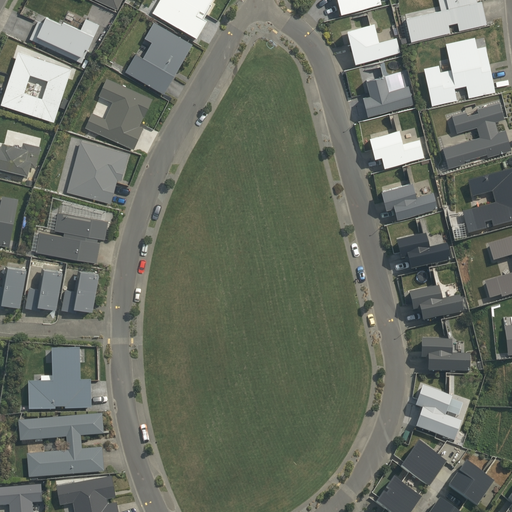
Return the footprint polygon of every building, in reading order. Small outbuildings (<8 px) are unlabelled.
[(96,0),(118,10),(122,0),(96,0)] [(158,0),(152,12),(196,37),(207,19),(204,17),(211,3),(210,3),(211,0),(158,0)] [(335,0),(339,15),(382,4),(380,0),(335,0)] [(490,3),(474,4),(473,0),(437,0),(442,14),(407,22),(413,45),(452,34),(450,26),(458,25),(457,33),(492,25),(490,3)] [(42,21),(38,19),(29,39),(82,63),(99,24),(85,18),(80,28),(62,19),(61,22),(45,15),(42,21)] [(135,52),(124,70),(163,93),(193,43),(153,21),(144,37),(151,41),(142,56),(135,52)] [(374,23),(345,30),(353,64),(400,53),(397,37),(378,41),(374,23)] [(468,98),(496,92),(485,46),(476,47),(474,37),(445,43),(450,70),(440,72),(438,65),(423,68),(431,106),(457,101),(454,88),(465,85),(468,98)] [(54,122),(71,69),(18,51),(0,104),(54,122)] [(362,97),(367,116),(414,105),(409,85),(388,90),(384,75),(365,80),(369,95),(362,97)] [(134,149),(144,127),(139,125),(143,116),(145,117),(153,98),(106,77),(98,95),(112,101),(104,117),(91,112),(85,127),(134,149)] [(494,122),(504,119),(499,103),(477,109),(478,112),(467,116),(466,112),(452,116),(456,133),(475,127),(478,137),(441,147),(448,169),(465,164),(464,161),(486,155),(487,158),(511,151),(505,130),(497,132),(494,122)] [(399,130),(368,137),(373,158),(380,156),(383,168),(425,157),(419,139),(402,143),(399,130)] [(66,191),(111,203),(117,179),(121,180),(124,166),(125,167),(128,153),(80,140),(66,191)] [(2,147),(0,146),(0,171),(28,178),(31,167),(36,168),(41,146),(24,142),(23,147),(14,145),(14,144),(3,142),(2,147)] [(511,169),(467,181),(471,198),(492,192),(495,204),(461,213),(467,234),(511,221),(511,169)] [(412,183),(380,191),(385,209),(392,207),(396,219),(437,209),(433,192),(415,196),(412,183)] [(0,208),(0,245),(9,247),(18,198),(3,195),(0,208)] [(63,235),(39,231),(35,251),(97,262),(100,242),(97,241),(98,237),(105,238),(108,220),(58,211),(54,229),(64,231),(63,235)] [(426,234),(395,242),(399,260),(406,259),(409,270),(451,260),(447,244),(429,248),(426,234)] [(511,236),(488,244),(493,261),(511,255),(511,274),(485,283),(490,298),(501,294),(502,297),(511,293),(511,236)] [(0,285),(0,306),(3,308),(4,302),(20,305),(27,268),(7,264),(2,286),(0,285)] [(29,286),(25,307),(40,310),(41,304),(57,307),(64,270),(43,266),(39,288),(29,286)] [(65,288),(61,309),(76,312),(77,307),(93,310),(100,272),(79,268),(75,290),(65,288)] [(438,285),(408,292),(412,310),(418,309),(421,321),(464,312),(460,294),(441,298),(438,285)] [(420,339),(420,358),(426,358),(426,370),(470,371),(469,353),(451,353),(451,339),(420,339)] [(81,380),(79,348),(51,349),(52,380),(27,382),(28,410),(55,409),(55,407),(65,407),(65,409),(91,409),(90,380),(81,380)] [(417,434),(459,450),(468,427),(448,420),(455,402),(424,390),(416,410),(425,413),(417,434)] [(28,478),(104,471),(102,447),(82,449),(80,436),(104,434),(102,414),(17,420),(20,441),(66,437),(67,450),(27,453),(28,478)] [(417,441),(399,466),(429,486),(446,461),(417,441)] [(447,486),(476,506),(494,481),(464,460),(447,486)] [(118,511),(117,503),(107,504),(106,500),(115,498),(112,476),(56,486),(59,505),(72,503),(74,511),(118,511)] [(375,502),(389,511),(410,511),(421,496),(392,476),(385,487),(386,488),(383,492),(382,491),(375,502)] [(33,511),(32,503),(43,502),(42,484),(0,487),(0,505),(9,505),(9,511),(33,511)] [(511,489),(503,502),(511,508),(511,489)] [(459,511),(438,498),(428,511),(459,511)]
